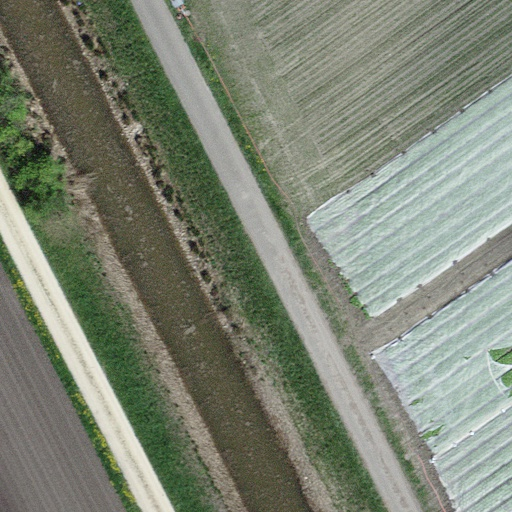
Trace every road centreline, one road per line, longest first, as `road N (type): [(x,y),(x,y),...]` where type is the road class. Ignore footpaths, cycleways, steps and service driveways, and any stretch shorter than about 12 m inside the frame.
road 1 (track): [(401,511),(142,0)]
road 2 (track): [(160,511),(0,194)]
